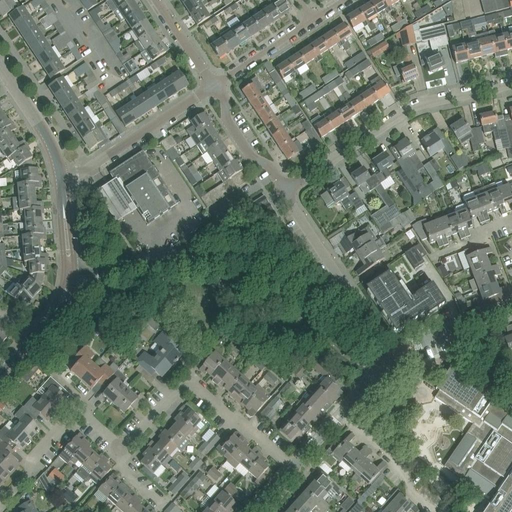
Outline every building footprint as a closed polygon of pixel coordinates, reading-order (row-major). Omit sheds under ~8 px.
[(0,13),(3,18),(16,9),(20,6),(15,0),(6,0),(0,4),(0,13)] [(41,6),(43,10),(48,7),(43,0),(34,0),(30,3),(35,10),(41,6)] [(81,0),(80,1),(86,9),(87,11),(97,5),(94,0),(81,0)] [(112,0),(118,9),(132,1),(130,0),(112,0)] [(204,0),(191,0),(184,5),(190,15),(203,7),(207,4),(204,0)] [(270,0),(269,1),(271,4),(280,18),(290,12),(288,8),(292,6),(287,0),(270,0)] [(388,15),(391,13),(383,0),(376,0),(370,4),(376,15),(385,10),(388,15)] [(399,0),(383,0),(391,13),(394,11),(391,6),(400,1),(399,0)] [(483,8),(496,5),(494,0),(489,0),(481,2),(483,8)] [(504,10),(501,0),(494,0),(496,5),(497,11),(504,10)] [(508,0),(501,0),(504,10),(510,8),(511,8),(508,0)] [(138,11),(132,1),(118,9),(125,20),(138,11)] [(451,5),(452,10),(463,8),(462,2),(451,4),(451,5)] [(235,4),(230,8),(232,10),(231,10),(232,12),(238,8),(235,4)] [(260,11),(262,13),(270,26),(270,25),(280,19),(271,4),(260,11)] [(370,4),(358,11),(365,23),(367,27),(370,25),(367,21),(376,15),(370,4)] [(417,4),(413,6),(417,13),(421,10),(417,4)] [(452,10),(451,5),(442,10),(448,19),(453,16),(453,14),(452,10)] [(497,11),(496,5),(483,8),(485,15),(497,11)] [(88,13),(89,14),(90,16),(96,24),(100,21),(96,15),(101,12),(98,6),(88,13)] [(421,10),(425,17),(432,13),(428,6),(421,10)] [(53,25),(57,31),(62,28),(48,7),(43,10),(47,16),(40,21),(45,30),(53,25)] [(203,7),(190,15),(197,25),(197,26),(210,17),(203,7)] [(16,28),(29,19),(22,8),(9,17),(16,28)] [(223,12),(226,16),(232,12),(231,10),(232,10),(230,8),(223,12)] [(452,10),(453,14),(453,16),(464,14),(463,8),(452,10)] [(418,21),(425,17),(421,10),(417,13),(414,14),(418,21)] [(132,30),(145,21),(138,11),(125,20),(132,30)] [(365,23),(358,11),(346,19),(353,30),(362,24),(365,29),(367,27),(365,23)] [(510,11),(498,14),(499,20),(511,17),(511,16),(511,15),(510,11)] [(262,13),(252,20),(260,32),(270,25),(270,26),(262,13)] [(454,22),(456,22),(465,19),(464,14),(453,16),(454,22)] [(485,17),(486,23),(494,21),(495,23),(495,25),(500,24),(499,20),(498,14),(485,17)] [(215,17),(210,21),(211,23),(210,24),(212,26),(218,21),(215,17)] [(486,23),(485,17),(472,20),(474,26),(486,23)] [(16,28),(23,38),(36,29),(29,19),(16,28)] [(252,20),(242,26),(250,39),(250,38),(259,32),(260,32),(252,20)] [(397,24),(401,30),(408,26),(405,20),(402,21),(397,24)] [(465,22),(459,23),(461,29),(462,31),(467,30),(469,36),(476,34),(474,26),(472,20),(465,22)] [(96,24),(100,31),(104,27),(100,21),(96,24)] [(132,30),(139,41),(152,32),(145,21),(132,30)] [(203,25),(206,29),(212,26),(210,24),(211,23),(210,21),(203,25)] [(232,33),(240,46),(240,45),(249,39),(250,39),(242,26),(240,23),(229,30),(232,33)] [(459,23),(451,25),(453,31),(461,29),(459,23)] [(333,32),(340,43),(342,46),(346,51),(351,48),(346,39),(352,36),(344,24),(333,32)] [(370,25),(367,27),(369,29),(371,33),(376,30),(372,24),(370,25)] [(401,30),(397,24),(390,28),(394,34),(401,30)] [(433,72),(434,72),(437,71),(438,70),(444,67),(440,58),(438,54),(437,48),(448,46),(443,25),(419,31),(421,42),(421,43),(429,41),(431,49),(434,55),(425,59),(427,65),(426,65),(426,67),(427,66),(430,73),(433,72)] [(412,26),(399,34),(400,39),(402,47),(403,47),(406,46),(416,44),(414,33),(412,26)] [(62,28),(57,31),(61,37),(66,34),(62,28)] [(23,38),(30,48),(43,40),(36,29),(23,38)] [(109,36),(110,36),(113,33),(111,29),(107,32),(106,32),(103,35),(106,41),(110,38),(109,36)] [(240,46),(232,33),(229,30),(219,36),(222,40),(230,52),(239,45),(240,46)] [(146,51),(159,42),(152,32),(139,41),(146,51)] [(342,46),(340,43),(333,32),(321,39),(329,51),(338,45),(339,48),(342,46)] [(106,41),(109,45),(118,40),(113,33),(110,36),(109,36),(110,38),(106,41)] [(499,53),(500,58),(508,56),(507,51),(503,36),(496,37),(494,33),(489,34),(494,54),(499,53)] [(507,51),(511,49),(511,33),(503,36),(507,51)] [(381,34),(374,38),(377,44),(385,39),(381,34)] [(489,34),(476,37),(478,42),(481,58),(494,54),(489,34)] [(370,48),(377,44),(374,38),(367,42),(370,48)] [(310,47),(317,58),(319,62),(322,60),(320,56),(329,51),(321,39),(310,47)] [(30,48),(37,59),(50,50),(43,40),(30,48)] [(122,46),(118,40),(109,45),(113,51),(122,46)] [(230,52),(222,40),(211,47),(219,59),(220,59),(219,58),(229,52),(230,52)] [(71,42),(66,45),(70,51),(75,48),(71,42)] [(166,53),(165,52),(167,51),(167,49),(165,45),(163,45),(161,46),(159,42),(146,51),(141,54),(148,65),(166,53)] [(465,45),(469,61),(481,58),(477,42),(465,45)] [(452,48),(453,54),(456,64),(469,61),(465,45),(452,48)] [(379,46),(370,52),(374,59),(384,53),(379,46)] [(319,62),(317,58),(310,47),(298,55),(306,66),(314,60),(317,64),(319,62)] [(73,56),(69,59),(69,60),(73,65),(82,59),(75,48),(70,51),(73,56)] [(37,59),(44,69),(57,60),(50,50),(37,59)] [(363,52),(351,60),(355,65),(366,58),(363,52)] [(119,60),(123,66),(131,60),(127,54),(119,60)] [(297,71),(306,66),(298,55),(287,62),(294,73),(297,77),(300,75),(297,71)] [(401,76),(404,84),(418,78),(412,64),(413,64),(409,55),(403,58),(403,60),(397,62),(399,66),(394,69),(397,77),(401,76)] [(163,58),(157,62),(160,67),(166,63),(163,58)] [(64,71),(57,60),(44,69),(51,80),(64,71)] [(131,60),(123,66),(130,77),(138,71),(131,60)] [(348,70),(355,65),(351,60),(344,64),(348,70)] [(371,66),(368,60),(356,68),(360,73),(360,74),(371,66)] [(154,71),(160,67),(157,62),(151,66),(154,71)] [(274,71),(268,62),(263,65),(269,74),(274,71)] [(297,77),(294,73),(287,62),(275,70),(283,81),(292,75),(294,79),(297,77)] [(85,64),(74,72),(77,78),(84,73),(87,78),(92,74),(89,70),(86,65),(85,64)] [(353,78),(360,73),(356,68),(349,72),(353,78)] [(336,70),(328,75),(332,81),(340,76),(336,70)] [(276,86),(281,82),(274,71),(269,74),(268,75),(276,86)] [(142,72),(136,76),(139,80),(145,76),(142,72)] [(179,73),(171,79),(168,80),(177,93),(188,86),(179,73)] [(91,84),(87,87),(90,91),(95,87),(99,85),(96,80),(92,74),(87,78),(91,84)] [(325,85),(332,81),(328,75),(321,80),(325,85)] [(133,85),(139,80),(136,76),(130,80),(126,83),(129,87),(133,85)] [(369,87),(378,101),(390,94),(384,85),(383,83),(378,76),(369,82),(371,85),(369,87)] [(337,88),(344,83),(340,78),(333,82),(337,88)] [(49,88),(56,98),(69,90),(62,79),(49,88)] [(168,80),(158,87),(167,100),(177,93),(168,80)] [(258,94),(252,85),(250,81),(243,86),(246,89),(242,92),(250,103),(260,96),(264,94),(263,91),(258,94)] [(284,97),(289,94),(281,82),(276,86),(284,97)] [(333,82),(322,90),(326,96),(337,88),(333,82)] [(121,85),(115,89),(118,94),(124,90),(121,85)] [(312,86),(305,90),(309,96),(316,91),(312,86)] [(158,87),(148,94),(156,107),(167,100),(158,87)] [(366,88),(368,92),(360,98),(367,109),(378,101),(369,87),(366,88)] [(112,98),(118,94),(115,89),(109,94),(112,98)] [(63,109),(76,100),(69,90),(56,98),(63,109)] [(302,100),(309,96),(305,90),(299,95),(302,100)] [(323,97),(326,96),(322,90),(310,97),(314,103),(323,97)] [(93,95),(97,101),(102,98),(98,92),(93,95)] [(367,109),(360,98),(351,103),(349,99),(350,98),(347,93),(342,96),(345,100),(348,105),(355,116),(367,109)] [(148,94),(137,101),(146,114),(156,107),(148,94)] [(264,94),(250,103),(257,115),(268,108),(262,99),(266,97),(264,94)] [(310,97),(303,102),(307,108),(310,113),(317,108),(314,103),(310,97)] [(106,104),(102,98),(97,101),(101,107),(106,104)] [(292,98),(287,102),(291,109),(296,105),(292,98)] [(63,109),(69,119),(82,111),(76,100),(63,109)] [(337,113),(344,124),(355,116),(348,105),(345,100),(342,102),(345,107),(337,113)] [(136,121),(146,114),(137,101),(127,108),(136,121)] [(296,105),(291,109),(295,116),(301,112),(296,105)] [(82,111),(69,119),(76,130),(89,121),(95,117),(88,107),(82,111)] [(125,127),(136,121),(127,108),(116,115),(125,127)] [(278,114),(274,117),(268,108),(257,115),(265,126),(279,117),(278,114)] [(111,122),(116,119),(111,112),(107,115),(111,122)] [(190,137),(194,134),(211,123),(205,113),(199,117),(196,113),(188,119),(193,127),(186,131),(190,137)] [(323,116),(325,120),(332,131),(344,124),(337,113),(328,118),(326,114),(323,116)] [(511,148),(506,129),(503,116),(495,118),(494,113),(480,117),(484,135),(493,132),(495,142),(501,140),(503,150),(511,149),(511,148)] [(7,121),(3,115),(0,116),(0,131),(11,124),(9,120),(10,120),(9,119),(7,121)] [(321,139),(332,131),(325,120),(323,116),(320,118),(322,122),(314,128),(321,139)] [(265,126),(272,138),(283,131),(277,122),(281,119),(279,117),(265,126)] [(116,119),(111,122),(115,128),(120,125),(116,119)] [(453,134),(457,140),(461,145),(470,139),(473,153),(481,151),(475,129),(469,130),(463,120),(450,128),(451,130),(450,130),(453,134)] [(76,130),(83,140),(100,129),(103,127),(99,122),(93,126),(89,121),(76,130)] [(307,131),(312,128),(307,121),(302,124),(307,131)] [(214,127),(211,123),(194,134),(190,137),(196,147),(197,146),(201,144),(215,134),(211,128),(214,127)] [(12,124),(11,124),(0,131),(0,147),(14,139),(10,133),(16,129),(12,124)] [(312,128),(307,131),(307,132),(306,133),(313,144),(319,140),(312,128)] [(423,141),(421,142),(427,151),(426,152),(429,158),(442,149),(444,148),(448,154),(446,155),(457,172),(458,172),(464,168),(463,168),(456,157),(438,128),(430,133),(431,134),(428,135),(429,137),(428,138),(427,137),(428,138),(423,141),(422,140),(423,141)] [(109,143),(100,129),(83,140),(90,150),(96,146),(99,150),(109,143)] [(272,138),(280,149),(290,142),(294,139),(293,137),(289,140),(283,131),(272,138)] [(203,156),(207,153),(221,144),(215,134),(201,144),(197,146),(203,156)] [(171,150),(172,149),(177,145),(171,136),(164,140),(171,150)] [(18,145),(14,139),(0,147),(0,148),(7,159),(27,146),(24,141),(18,145)] [(294,139),(290,142),(280,149),(287,161),(298,154),(292,145),(296,142),(294,139)] [(166,153),(171,150),(164,140),(160,143),(166,153)] [(423,200),(432,194),(412,164),(418,160),(414,153),(415,152),(410,143),(409,144),(406,140),(398,145),(399,146),(395,149),(401,159),(397,162),(402,170),(411,183),(419,196),(423,200)] [(203,156),(202,157),(208,167),(213,163),(214,163),(228,154),(221,144),(207,153),(203,156)] [(27,147),(27,146),(7,159),(10,163),(13,161),(17,167),(31,158),(28,152),(30,151),(29,151),(27,147)] [(177,159),(171,150),(166,153),(172,162),(174,161),(177,159)] [(109,174),(110,175),(111,176),(115,183),(119,181),(142,215),(141,216),(146,223),(147,223),(148,224),(177,205),(151,164),(150,161),(149,161),(144,155),(142,152),(113,171),(109,174)] [(214,163),(219,172),(236,161),(234,157),(231,159),(228,154),(214,163)] [(380,173),(375,177),(380,184),(391,177),(387,170),(392,166),(389,161),(389,160),(388,159),(387,159),(384,154),(373,162),(380,173)] [(21,172),(14,172),(15,180),(17,180),(17,185),(41,182),(40,182),(40,177),(38,177),(37,170),(35,170),(31,160),(32,159),(31,158),(17,167),(18,168),(18,167),(20,171),(21,172)] [(180,158),(177,159),(174,161),(179,168),(184,164),(180,158)] [(217,174),(223,183),(225,182),(230,179),(236,176),(241,172),(243,171),(236,161),(219,172),(217,174)] [(379,229),(380,228),(388,223),(389,223),(400,216),(379,183),(373,175),(368,177),(363,168),(351,176),(359,188),(365,184),(370,192),(374,189),(387,207),(371,218),(379,229)] [(187,181),(193,177),(188,170),(183,173),(187,181)] [(402,170),(396,174),(413,200),(419,196),(411,183),(402,170)] [(241,172),(236,176),(242,185),(248,182),(241,172)] [(444,186),(435,173),(430,177),(433,182),(438,190),(444,186)] [(137,208),(116,176),(95,189),(116,221),(137,208)] [(236,176),(230,179),(237,189),(242,185),(236,176)] [(197,184),(193,177),(187,181),(192,187),(197,184)] [(231,193),(237,189),(230,179),(225,182),(231,193)] [(41,189),(41,182),(17,185),(18,197),(35,196),(35,189),(41,189)] [(223,183),(220,186),(226,196),(231,193),(225,182),(223,183)] [(504,187),(497,190),(507,214),(511,213),(508,206),(511,204),(511,184),(509,185),(508,182),(503,184),(504,187)] [(332,200),(335,205),(340,202),(345,211),(353,206),(356,211),(364,206),(355,193),(348,198),(339,184),(327,192),(321,197),(327,206),(327,205),(326,204),(332,200)] [(194,189),(200,199),(205,196),(199,186),(194,189)] [(220,186),(215,189),(221,199),(226,196),(220,186)] [(473,192),(476,199),(485,223),(489,221),(487,214),(493,211),(486,194),(484,188),(473,192)] [(210,192),(217,202),(221,199),(215,189),(210,192)] [(486,194),(493,211),(499,209),(502,216),(507,214),(497,190),(486,194)] [(210,192),(205,195),(212,205),(217,202),(210,192)] [(465,204),(467,210),(471,220),(477,217),(480,224),(485,223),(476,199),(473,192),(464,196),(463,198),(465,203),(465,204)] [(205,195),(205,196),(200,199),(207,209),(212,205),(205,195)] [(36,203),(35,196),(18,197),(19,211),(43,208),(43,203),(36,203)] [(266,225),(273,220),(277,218),(263,198),(253,205),(266,225)] [(456,214),(466,238),(470,237),(467,230),(474,227),(471,220),(467,210),(465,204),(455,208),(455,210),(456,214)] [(43,209),(43,208),(19,211),(20,216),(24,215),(25,223),(42,222),(41,215),(44,215),(44,214),(43,214),(43,209)] [(406,218),(411,214),(408,210),(403,213),(406,218)] [(456,214),(445,218),(452,236),(458,233),(461,240),(466,238),(456,214)] [(445,218),(435,223),(444,247),(448,245),(446,238),(452,236),(445,218)] [(439,249),(444,247),(435,223),(428,225),(426,220),(417,223),(411,226),(421,242),(428,239),(430,244),(436,242),(439,249)] [(21,232),(22,236),(46,234),(45,234),(44,229),(45,229),(42,229),(42,222),(25,223),(26,231),(21,232)] [(388,223),(380,228),(384,234),(392,228),(389,223),(388,223)] [(353,256),(380,239),(380,238),(377,240),(367,226),(338,245),(344,256),(353,250),(356,254),(353,256)] [(412,230),(406,233),(411,242),(416,239),(412,230)] [(46,241),(46,234),(22,236),(23,249),(40,248),(39,241),(46,241)] [(385,247),(380,239),(353,256),(356,260),(358,258),(361,262),(385,247)] [(386,247),(385,247),(361,262),(364,267),(355,272),(358,276),(384,260),(379,252),(386,247)] [(464,251),(466,258),(470,269),(488,262),(485,256),(492,253),(490,248),(478,253),(476,247),(464,251)] [(40,255),(40,248),(23,249),(24,263),(48,260),(47,255),(40,255)] [(414,248),(404,254),(414,270),(424,264),(414,248)] [(48,260),(24,263),(24,267),(28,267),(29,275),(28,278),(41,290),(41,289),(40,288),(44,274),(46,274),(46,267),(48,266),(47,261),(48,261),(48,260)] [(490,268),(488,262),(470,269),(475,280),(499,271),(497,266),(490,268)] [(386,266),(361,283),(362,284),(362,283),(366,288),(365,289),(366,289),(370,286),(377,298),(373,300),(373,301),(374,301),(382,313),(381,313),(382,314),(384,312),(385,312),(386,311),(390,317),(386,320),(387,321),(393,330),(402,325),(404,328),(419,318),(420,319),(420,320),(425,317),(426,316),(425,314),(434,307),(436,310),(445,304),(432,284),(414,296),(415,297),(411,299),(413,302),(411,304),(398,285),(391,274),(387,267),(386,266)] [(441,267),(437,269),(443,279),(449,276),(448,274),(442,266),(441,267)] [(501,275),(500,272),(499,271),(475,280),(479,291),(496,284),(494,278),(501,275)] [(36,295),(41,290),(28,278),(23,284),(20,281),(16,285),(35,301),(34,300),(38,296),(38,297),(36,295)] [(496,284),(479,291),(483,302),(489,299),(491,305),(510,298),(505,287),(498,290),(496,284)] [(30,306),(35,301),(16,285),(8,295),(20,306),(25,301),(30,306)] [(162,349),(157,355),(171,368),(176,363),(178,361),(177,361),(180,357),(171,349),(175,344),(163,333),(154,343),(162,349)] [(232,351),(238,345),(233,341),(228,347),(232,351)] [(243,349),(238,345),(232,351),(237,355),(243,349)] [(70,372),(81,381),(94,366),(89,361),(94,355),(84,347),(74,359),(78,363),(70,372)] [(210,376),(223,361),(214,353),(199,370),(204,375),(207,373),(210,376)] [(253,364),(258,358),(254,353),(248,360),(249,361),(253,364)] [(144,370),(148,373),(152,369),(161,378),(171,368),(157,355),(151,361),(144,354),(136,363),(144,370)] [(313,359),(310,356),(309,355),(305,359),(309,363),(313,359)] [(253,364),(257,368),(263,362),(258,358),(253,364)] [(309,364),(324,377),(329,371),(314,358),(309,364)] [(113,364),(109,368),(100,360),(94,366),(81,381),(91,390),(97,384),(97,383),(99,381),(104,386),(107,382),(114,373),(117,370),(119,369),(113,364)] [(221,381),(232,369),(223,361),(210,376),(214,379),(211,382),(217,386),(221,381)] [(301,363),(296,368),(302,374),(307,369),(301,363)] [(31,368),(29,370),(33,373),(34,371),(38,367),(35,364),(31,368)] [(297,379),(302,374),(296,368),(291,374),(297,379)] [(232,369),(221,381),(217,386),(222,391),(224,389),(227,392),(241,377),(232,369)] [(439,392),(434,398),(435,399),(473,425),(479,429),(495,407),(497,403),(484,395),(486,393),(450,369),(436,389),(439,392)] [(117,370),(114,373),(107,382),(111,386),(103,395),(114,405),(127,390),(121,385),(126,379),(117,370)] [(148,373),(144,370),(140,375),(150,385),(155,380),(151,377),(148,373)] [(263,378),(267,383),(273,376),(268,372),(263,378)] [(278,381),(273,376),(267,383),(272,387),(278,381)] [(234,401),(249,385),(241,377),(227,392),(231,395),(229,397),(234,401)] [(48,393),(43,398),(57,411),(66,400),(56,391),(60,387),(50,378),(42,387),(48,393)] [(320,382),(316,386),(333,402),(337,398),(339,398),(342,395),(342,393),(327,379),(322,384),(320,382)] [(288,384),(284,388),(290,394),(294,390),(288,384)] [(245,407),(261,389),(257,386),(254,389),(249,385),(234,401),(240,406),(242,404),(245,407)] [(313,390),(315,392),(311,397),(323,408),(327,411),(331,406),(330,405),(333,402),(316,386),(313,390)] [(286,399),(290,394),(284,388),(280,393),(286,399)] [(265,393),(261,389),(245,407),(249,411),(247,413),(247,415),(250,418),(252,418),(267,401),(262,396),(265,393)] [(133,395),(127,390),(114,405),(124,414),(132,405),(136,409),(145,400),(136,392),(133,395)] [(276,397),(268,406),(273,411),(276,407),(274,405),(278,399),(276,397)] [(303,399),(299,403),(318,419),(321,415),(322,416),(326,411),(326,412),(327,411),(323,408),(311,397),(307,402),(303,399)] [(57,411),(43,398),(38,404),(33,398),(24,408),(34,417),(38,412),(48,421),(57,411)] [(295,415),(307,425),(312,421),(314,423),(318,419),(299,403),(296,406),(299,410),(295,415)] [(178,417),(195,433),(199,429),(196,427),(200,422),(184,406),(179,412),(181,414),(178,417)] [(260,415),(265,419),(268,422),(276,413),(277,415),(273,411),(268,406),(260,415)] [(20,422),(15,427),(30,440),(40,430),(29,421),(33,416),(33,417),(34,417),(24,408),(23,407),(15,416),(20,422)] [(445,466),(444,466),(445,467),(444,468),(445,468),(446,467),(454,473),(453,474),(454,474),(455,474),(463,480),(464,481),(464,480),(477,489),(476,489),(477,490),(477,489),(490,498),(489,498),(490,499),(496,490),(498,492),(484,511),(511,511),(511,418),(508,416),(508,415),(507,416),(495,407),(479,429),(473,425),(471,429),(467,435),(466,434),(466,435),(467,435),(458,448),(457,447),(457,448),(458,448),(449,461),(448,460),(448,461),(449,462),(445,466)] [(295,415),(287,424),(302,437),(305,433),(303,430),(307,425),(295,415)] [(174,421),(177,424),(173,429),(185,439),(189,435),(192,437),(195,433),(178,417),(174,421)] [(298,441),(302,437),(287,424),(279,433),(291,443),(296,438),(298,441)] [(0,440),(2,442),(13,452),(7,446),(10,442),(21,451),(30,440),(15,427),(10,433),(5,427),(1,432),(0,430),(0,440)] [(162,435),(177,448),(181,452),(189,443),(185,439),(173,429),(168,433),(165,431),(162,435)] [(65,450),(58,457),(67,465),(70,461),(86,443),(83,440),(85,438),(79,433),(64,450),(65,450)] [(215,434),(208,442),(207,444),(212,448),(220,439),(215,434)] [(227,436),(216,448),(217,451),(218,453),(219,454),(221,456),(222,456),(224,456),(222,458),(226,461),(244,442),(240,439),(241,438),(237,434),(235,434),(233,436),(230,439),(227,436)] [(340,463),(353,449),(348,444),(355,437),(351,434),(344,442),(342,440),(341,439),(340,439),(339,439),(338,439),(337,440),(327,451),(330,454),(329,455),(333,457),(340,463)] [(169,457),(177,448),(162,435),(158,439),(161,441),(157,446),(169,457)] [(13,452),(2,442),(0,440),(0,467),(9,475),(19,465),(9,456),(13,452)] [(149,449),(146,452),(161,466),(169,457),(157,446),(152,442),(147,447),(149,449)] [(205,442),(197,451),(204,457),(212,448),(207,444),(205,442)] [(248,445),(244,442),(226,461),(234,469),(239,464),(250,452),(246,448),(248,445)] [(91,447),(86,443),(70,461),(74,465),(77,461),(82,466),(93,454),(88,449),(91,447)] [(340,463),(338,465),(347,473),(351,469),(369,450),(365,446),(358,454),(353,449),(340,463)] [(250,452),(239,464),(247,472),(261,457),(258,454),(260,453),(254,448),(250,452)] [(369,450),(351,469),(356,474),(354,476),(357,479),(371,465),(365,460),(372,453),(369,450)] [(157,478),(153,474),(161,466),(146,452),(143,456),(145,459),(141,464),(144,467),(141,470),(154,481),(157,478)] [(82,466),(77,471),(78,472),(86,479),(91,474),(104,459),(100,456),(98,458),(93,454),(82,466)] [(265,461),(261,457),(247,472),(257,480),(254,484),(259,488),(267,480),(262,475),(268,468),(263,464),(265,461)] [(167,461),(177,470),(180,467),(170,458),(167,461)] [(192,462),(198,468),(202,463),(196,458),(195,460),(192,462)] [(108,463),(104,459),(91,474),(86,479),(85,480),(88,483),(91,480),(97,486),(111,470),(106,465),(108,463)] [(198,468),(192,462),(188,467),(194,473),(197,469),(198,468)] [(371,465),(357,479),(361,482),(363,480),(369,485),(370,484),(375,478),(374,478),(386,465),(382,462),(376,469),(371,465)] [(0,485),(0,486),(9,475),(0,467),(0,485)] [(206,474),(211,478),(217,471),(213,467),(206,474)] [(49,476),(53,479),(59,473),(55,469),(49,476)] [(222,475),(217,471),(211,478),(216,483),(222,475)] [(59,473),(53,479),(58,484),(64,478),(59,473)] [(39,479),(47,492),(53,489),(44,474),(39,479)] [(317,480),(315,478),(312,482),(326,495),(331,489),(339,496),(342,492),(329,481),(329,480),(322,474),(317,480)] [(98,491),(107,499),(120,484),(117,481),(118,479),(113,475),(98,491)] [(177,480),(183,485),(187,481),(181,475),(177,480)] [(202,483),(196,477),(192,482),(198,487),(202,483)] [(174,496),(179,490),(183,485),(177,480),(167,490),(174,496)] [(311,487),(306,492),(326,509),(329,506),(322,500),(326,495),(312,482),(309,485),(311,487)] [(224,490),(228,493),(233,488),(234,486),(230,483),(224,490)] [(120,484),(107,499),(116,507),(130,490),(125,486),(124,487),(120,484)] [(188,486),(184,491),(190,496),(194,492),(188,486)] [(239,502),(242,497),(235,490),(233,488),(228,493),(231,495),(238,502),(239,502)] [(116,507),(121,511),(126,511),(138,500),(134,497),(136,495),(130,490),(116,507)] [(219,490),(211,499),(225,511),(232,511),(233,511),(230,509),(234,504),(219,490)] [(398,490),(389,501),(401,511),(407,511),(409,510),(411,511),(419,511),(401,495),(402,494),(398,490)] [(63,497),(67,500),(72,494),(68,491),(63,497)] [(190,496),(184,491),(180,495),(186,501),(190,496)] [(300,495),(296,499),(311,511),(315,507),(321,511),(323,511),(326,509),(306,492),(302,497),(300,495)] [(72,494),(67,500),(71,504),(77,498),(72,494)] [(37,511),(36,511),(36,510),(30,502),(27,504),(22,497),(16,504),(16,505),(20,511),(40,511),(39,511),(37,511)] [(348,498),(339,507),(342,509),(345,511),(353,503),(348,498)] [(206,511),(207,511),(225,511),(211,499),(207,503),(211,506),(206,511)] [(291,509),(293,511),(310,511),(311,511),(296,499),(293,503),(295,505),(291,509)] [(142,503),(138,500),(126,511),(142,511),(144,510),(139,506),(142,503)] [(381,509),(384,511),(401,511),(389,501),(381,509)]
